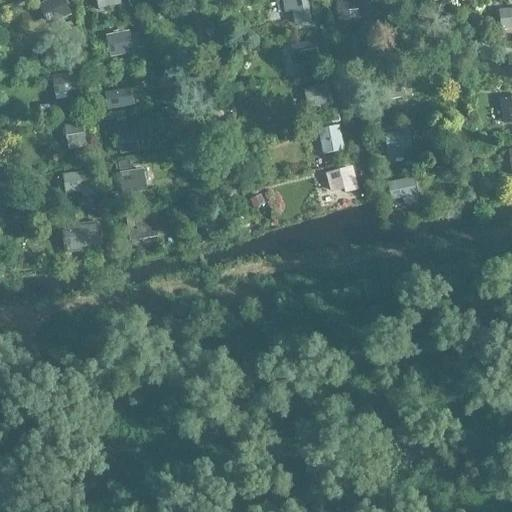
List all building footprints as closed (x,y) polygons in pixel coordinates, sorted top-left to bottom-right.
[(72,14),(65,0),(47,0),(38,4),(47,25),(72,14)] [(121,4),(120,0),(96,0),(98,9),(121,4)] [(312,21),(307,0),(281,0),(285,13),(291,11),(295,25),(312,21)] [(342,0),(336,1),(338,23),(366,21),(364,0),(342,0)] [(511,28),(511,8),(498,10),(501,30),(511,28)] [(134,53),(130,30),(106,35),(110,57),(134,53)] [(317,39),(292,45),(297,66),(322,60),(317,39)] [(400,74),(371,80),(375,102),(404,96),(400,74)] [(82,95),(79,75),(53,80),(56,99),(82,95)] [(333,104),(328,82),(301,88),(306,110),(333,104)] [(130,88),(105,92),(107,110),(133,106),(130,88)] [(505,124),(511,123),(511,96),(500,98),(505,124)] [(393,118),(391,104),(381,106),(383,119),(393,118)] [(138,151),(134,119),(116,121),(120,153),(138,151)] [(382,123),(383,131),(400,129),(398,120),(382,123)] [(82,121),(65,124),(69,149),(86,147),(82,121)] [(345,150),(340,125),(318,129),(324,155),(345,150)] [(409,130),(384,134),(387,155),(413,151),(409,130)] [(90,160),(89,150),(74,152),(75,162),(90,160)] [(131,168),(130,161),(117,162),(118,163),(115,164),(116,170),(131,168)] [(358,189),(352,166),(326,173),(332,193),(344,189),(345,193),(358,189)] [(144,169),(120,172),(123,194),(147,191),(144,169)] [(90,171),(63,175),(66,194),(81,192),(83,200),(94,199),(90,171)] [(414,177),(388,183),(392,201),(402,198),(404,204),(420,201),(414,177)] [(265,204),(261,195),(249,199),(253,209),(265,204)] [(158,209),(160,229),(170,228),(167,208),(158,209)] [(96,217),(94,209),(87,210),(88,218),(96,217)] [(153,209),(124,213),(129,242),(158,237),(153,209)] [(97,221),(63,225),(65,253),(100,250),(97,221)] [(174,237),(165,239),(167,247),(175,245),(174,237)]
